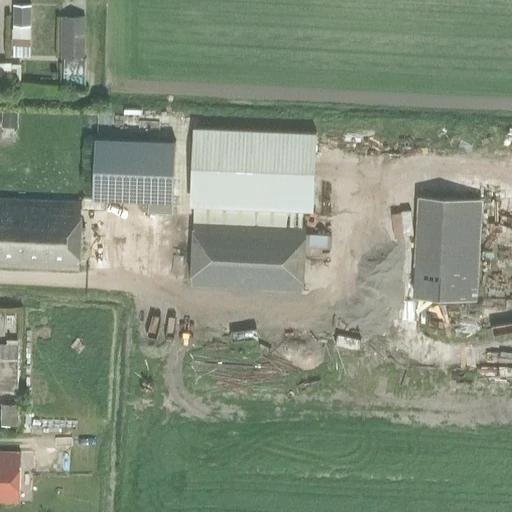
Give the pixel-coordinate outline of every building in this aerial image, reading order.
[(30,56),(31,1),(14,0),(12,55),(30,56)] [(85,91),(85,16),(63,17),(64,71),(77,71),(78,91),(85,91)] [(2,110),(2,127),(18,128),(19,110),(2,110)] [(192,134),(190,209),(309,212),(311,137),(192,134)] [(94,140),(92,201),(172,203),(174,142),(94,140)] [(417,192),(414,294),(479,296),(482,194),(417,192)] [(0,265),(78,269),(80,204),(0,200),(0,265)] [(172,213),(172,204),(149,203),(148,212),(172,213)] [(190,226),(187,290),(301,294),(303,230),(190,226)] [(0,390),(18,391),(18,340),(7,340),(7,337),(0,336),(0,390)] [(73,418),(73,384),(27,384),(27,430),(43,430),(43,418),(73,418)] [(18,425),(18,404),(2,404),(2,425),(18,425)] [(0,500),(17,501),(18,454),(0,453),(0,500)] [(38,496),(38,511),(62,511),(63,496),(38,496)]
